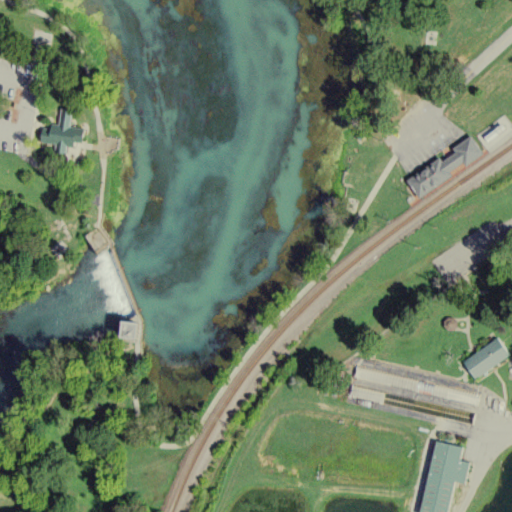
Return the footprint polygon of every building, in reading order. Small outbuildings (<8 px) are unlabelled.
[(60,104),(58,119),(50,118),(50,123),(38,122),(36,138),(55,140),(54,147),(66,148),(67,142),(69,142),(68,154),(82,156),(85,123),(70,121),(72,105),(60,104)] [(502,119),(485,133),(488,138),(505,124),(502,119)] [(406,177),(419,195),(452,172),(449,167),(463,158),(466,161),(482,149),(470,131),(460,137),(452,144),(457,149),(444,159),(440,153),(411,176),(406,177)] [(464,357),(500,333),(511,350),(511,352),(477,377),(464,357)] [(352,383),(405,391),(407,381),(354,372),(352,383)] [(348,401),(473,428),(479,400),(458,395),(456,404),(468,407),(466,414),(350,389),(348,401)] [(415,511),(430,445),(457,450),(454,464),(468,467),(463,489),(448,485),(442,511),(415,511)]
